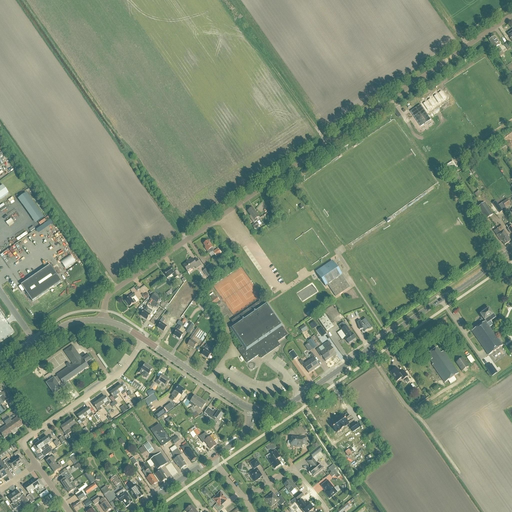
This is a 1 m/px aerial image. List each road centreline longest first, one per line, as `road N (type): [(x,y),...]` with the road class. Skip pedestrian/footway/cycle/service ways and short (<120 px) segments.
road 1 (residential): [(103,321),(110,293),(511,15)]
road 2 (tertiary): [(252,410),(289,403),(511,249)]
road 3 (residential): [(36,465),(26,438),(116,376),(143,340)]
road 4 (tertiary): [(252,410),(143,340)]
